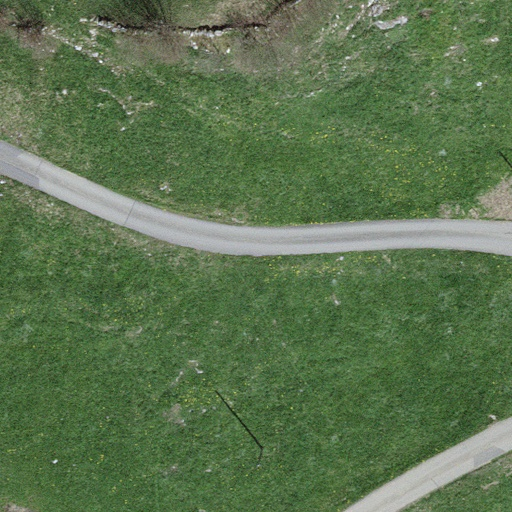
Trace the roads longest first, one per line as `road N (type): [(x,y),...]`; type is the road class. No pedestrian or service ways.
road 1 (unclassified): [(511,237),(235,241),(160,227),(0,158)]
road 2 (unclassified): [(373,511),(511,434)]
